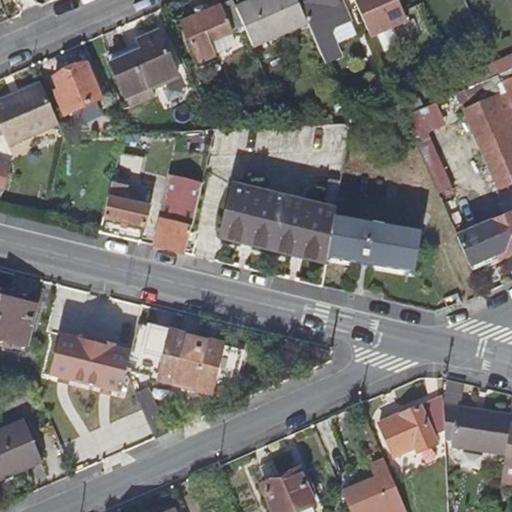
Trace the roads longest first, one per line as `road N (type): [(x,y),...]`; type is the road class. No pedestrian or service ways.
road 1 (residential): [(0,245),(434,346)]
road 2 (residential): [(434,346),(53,511)]
road 3 (residential): [(0,54),(124,0)]
